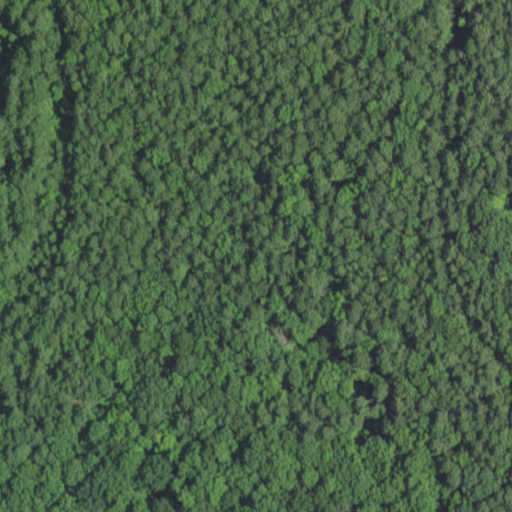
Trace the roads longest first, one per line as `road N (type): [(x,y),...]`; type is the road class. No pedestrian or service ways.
road 1 (track): [(68,0),(71,159),(35,355),(38,387),(48,399),(197,410),(445,407),(511,385)]
road 2 (track): [(466,0),(464,243),(511,355)]
